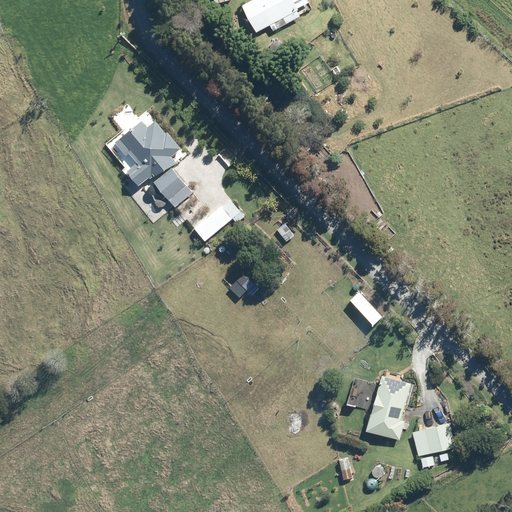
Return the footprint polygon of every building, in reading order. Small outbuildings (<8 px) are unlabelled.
[(255,0),(243,7),(259,34),(274,26),(277,32),(302,18),(298,12),(310,5),(307,0),(255,0)] [(144,187),(152,180),(175,210),(193,196),(171,169),(179,163),(174,157),(182,151),(168,133),(165,136),(155,123),(147,130),(142,123),(119,140),(141,169),(134,174),(144,187)] [(233,199),(195,230),(205,243),(243,213),(233,199)] [(401,420),(411,385),(383,377),(380,385),(358,378),(350,406),(372,413),(367,432),(400,442),(406,422),(401,420)] [(456,447),(449,425),(425,432),(432,455),(456,447)]
